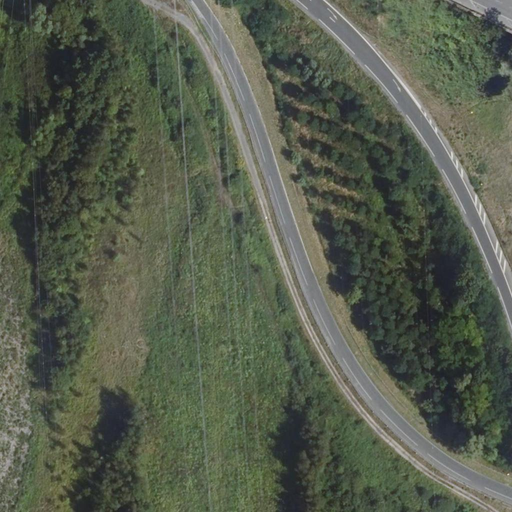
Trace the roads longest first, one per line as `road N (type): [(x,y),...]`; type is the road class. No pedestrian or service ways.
road 1 (primary): [(193,0),(236,78),(337,346),(409,440),(511,495)]
road 2 (track): [(157,6),(309,428),(403,511)]
road 3 (motorway): [(305,0),(385,83),(441,161),(511,330)]
